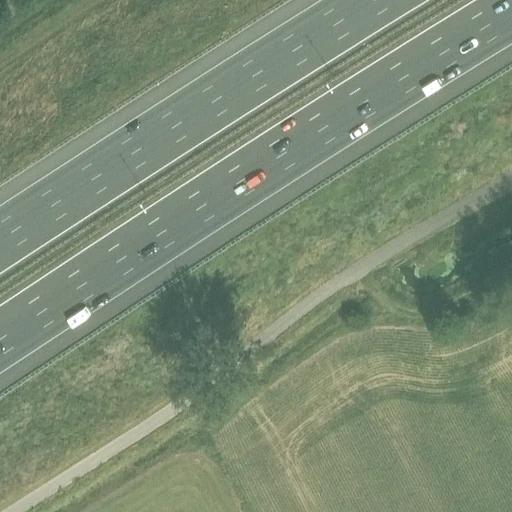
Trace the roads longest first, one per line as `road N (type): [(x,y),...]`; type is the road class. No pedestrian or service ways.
road 1 (motorway): [(0,339),(511,10)]
road 2 (unclassified): [(14,511),(217,379),(336,284),(511,179)]
road 3 (motorway): [(374,0),(0,240)]
